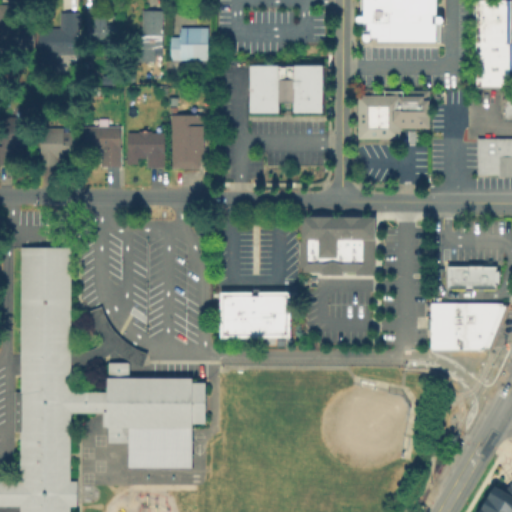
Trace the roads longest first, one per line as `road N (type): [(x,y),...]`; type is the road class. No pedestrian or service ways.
road 1 (residential): [(211,197),(0,194)]
road 2 (residential): [(342,0),(342,201)]
road 3 (primary): [(511,376),(433,511)]
road 4 (residential): [(431,202),(296,200)]
